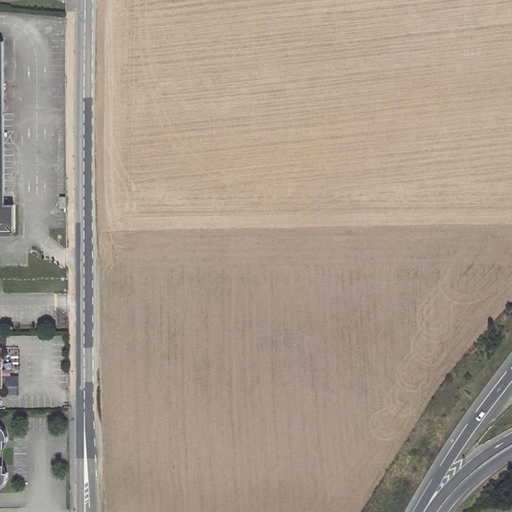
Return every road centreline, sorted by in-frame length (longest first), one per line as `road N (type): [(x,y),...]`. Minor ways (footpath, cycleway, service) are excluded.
road 1 (unclassified): [(85,0),(87,511)]
road 2 (motorway): [(511,371),(458,443),(422,511)]
